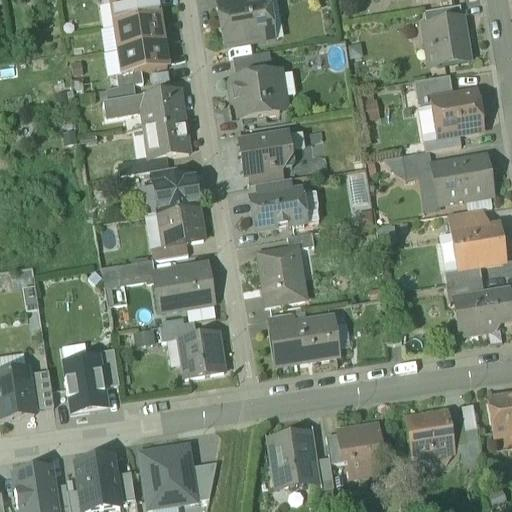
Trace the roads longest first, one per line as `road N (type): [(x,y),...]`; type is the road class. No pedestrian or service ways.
road 1 (residential): [(246,406),(183,0)]
road 2 (residential): [(511,370),(246,406)]
road 3 (residential): [(246,406),(0,443)]
